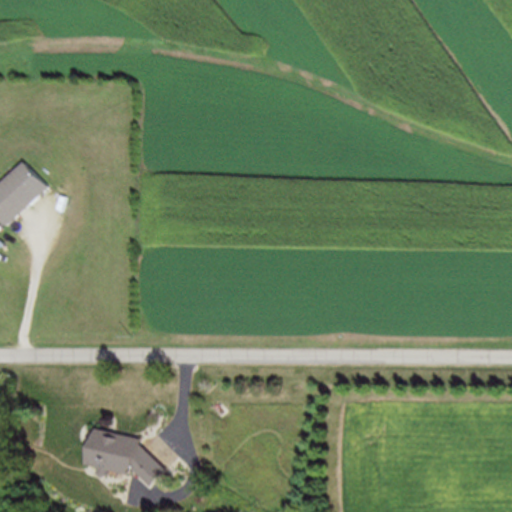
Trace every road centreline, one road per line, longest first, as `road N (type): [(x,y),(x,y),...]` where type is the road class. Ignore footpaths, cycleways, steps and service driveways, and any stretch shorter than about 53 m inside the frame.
road 1 (residential): [(511,355),(0,355)]
road 2 (track): [(342,511),(345,443),(353,418),(374,403),(511,400)]
